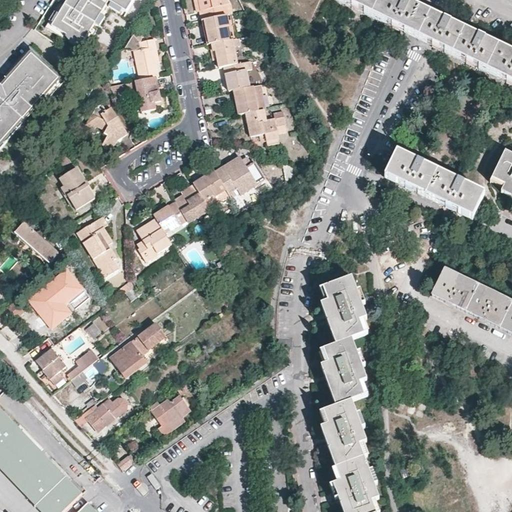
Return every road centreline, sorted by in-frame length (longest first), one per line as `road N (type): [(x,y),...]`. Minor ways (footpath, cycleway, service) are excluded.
road 1 (residential): [(342,189),(428,235),(406,292),(511,344)]
road 2 (residential): [(342,189),(446,0)]
road 3 (residential): [(191,116),(118,170),(127,188),(140,188),(194,147)]
